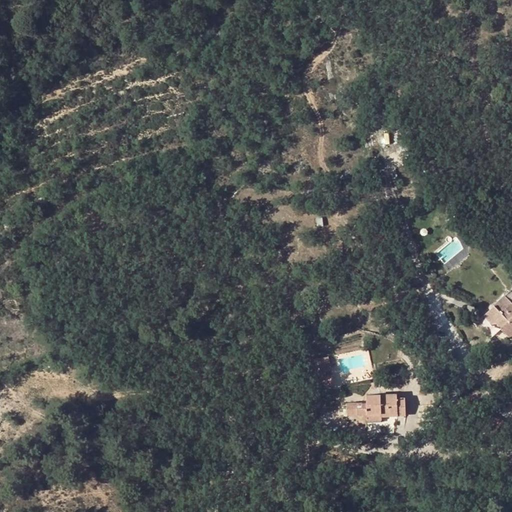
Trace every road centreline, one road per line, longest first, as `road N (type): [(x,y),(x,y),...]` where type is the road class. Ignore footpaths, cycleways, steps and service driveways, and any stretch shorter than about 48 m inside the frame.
road 1 (residential): [(407,453),(464,387),(466,363),(404,208)]
road 2 (residential): [(407,453),(324,435),(281,442),(232,467),(217,511)]
